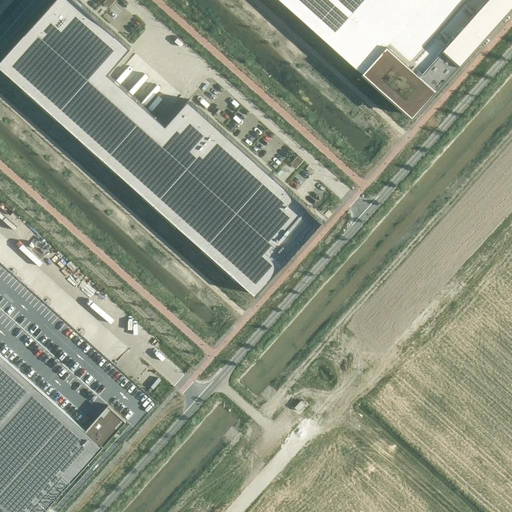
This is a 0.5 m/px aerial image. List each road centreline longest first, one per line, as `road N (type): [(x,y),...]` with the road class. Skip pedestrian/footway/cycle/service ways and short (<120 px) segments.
road 1 (unclassified): [(101,511),(511,51)]
road 2 (unknown): [(337,391),(511,168)]
road 3 (unknown): [(113,384),(0,283)]
road 4 (unknown): [(0,335),(78,404),(96,402),(113,384)]
